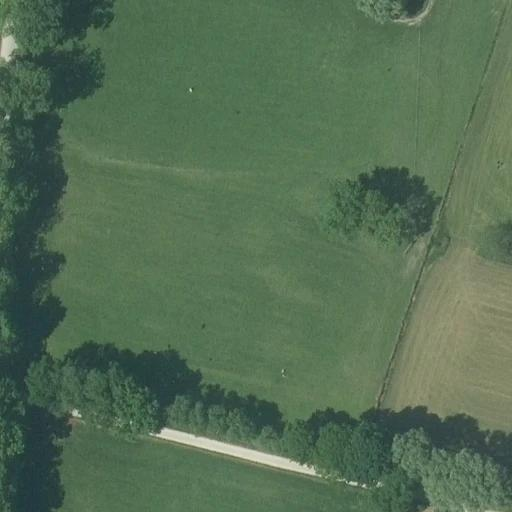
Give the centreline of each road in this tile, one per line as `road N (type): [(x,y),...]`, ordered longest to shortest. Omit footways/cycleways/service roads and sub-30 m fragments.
road 1 (track): [(470,511),(0,394)]
road 2 (unclassified): [(0,164),(14,0)]
